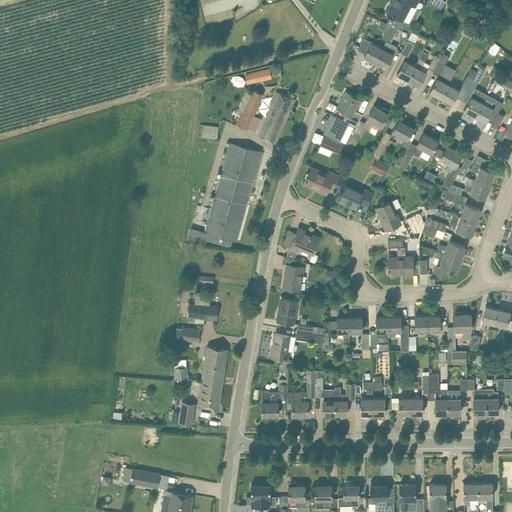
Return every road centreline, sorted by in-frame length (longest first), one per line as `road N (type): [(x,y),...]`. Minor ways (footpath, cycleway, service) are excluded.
road 1 (residential): [(232,442),(511,441)]
road 2 (residential): [(482,275),(470,292),(366,295),(357,236),(279,197)]
road 3 (unclassified): [(232,442),(279,197)]
road 4 (residential): [(511,155),(334,60)]
road 5 (unclassified): [(279,197),(334,60)]
